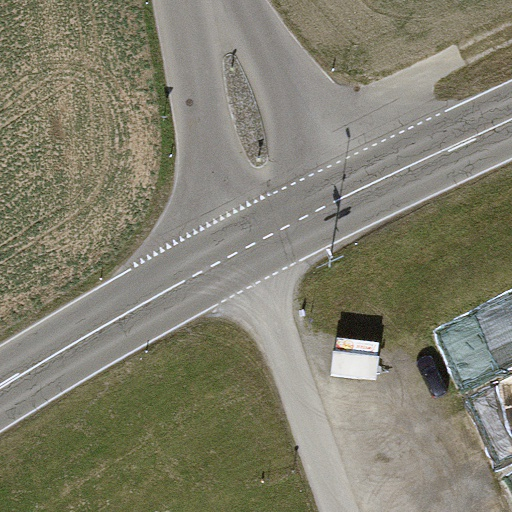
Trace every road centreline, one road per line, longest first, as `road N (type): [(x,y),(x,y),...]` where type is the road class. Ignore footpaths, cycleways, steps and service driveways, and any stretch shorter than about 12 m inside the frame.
road 1 (secondary): [(281,231),(0,390)]
road 2 (track): [(511,33),(366,111),(306,175),(281,231)]
road 3 (secondary): [(511,121),(281,231)]
road 4 (tertiary): [(281,231),(207,0)]
